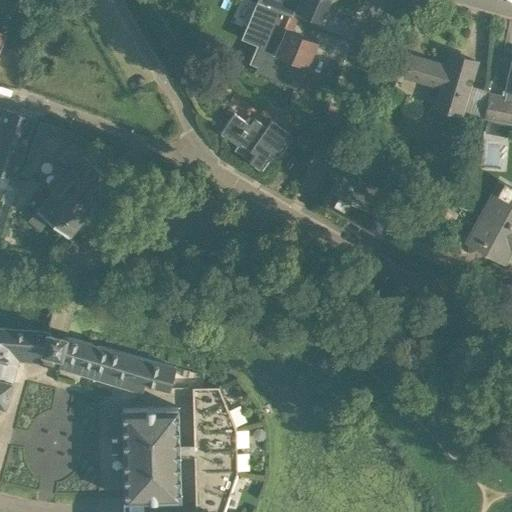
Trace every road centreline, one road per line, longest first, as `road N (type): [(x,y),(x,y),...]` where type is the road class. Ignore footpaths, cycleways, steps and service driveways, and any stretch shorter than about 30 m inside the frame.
road 1 (unclassified): [(511,340),(259,198)]
road 2 (unclassified): [(43,264),(72,268),(176,223),(207,230),(243,217),(259,198)]
road 3 (unclassified): [(212,168),(0,92)]
road 4 (unclassified): [(212,168),(117,0)]
